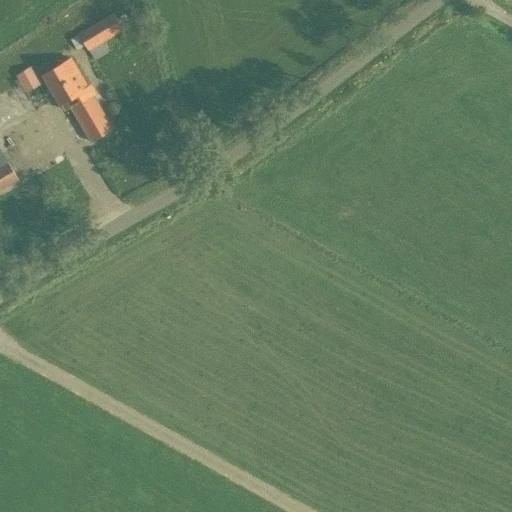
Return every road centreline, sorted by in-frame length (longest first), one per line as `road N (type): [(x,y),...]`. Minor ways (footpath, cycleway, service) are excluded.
road 1 (unclassified): [(0,300),(181,187),(427,0)]
road 2 (unknown): [(0,329),(313,511)]
